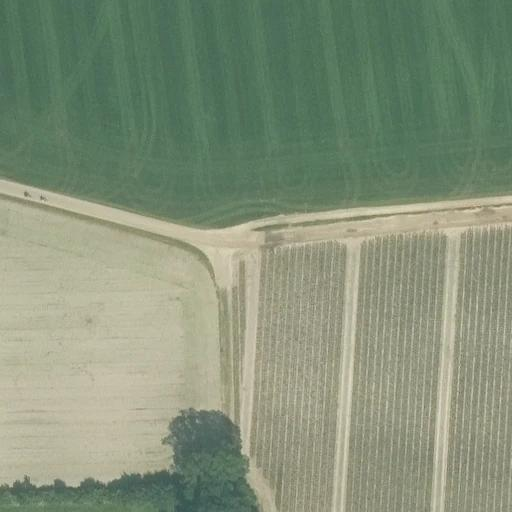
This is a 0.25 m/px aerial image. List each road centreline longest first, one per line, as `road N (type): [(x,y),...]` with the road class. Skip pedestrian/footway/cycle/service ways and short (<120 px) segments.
road 1 (track): [(216,238),(511,216)]
road 2 (track): [(216,238),(222,421),(238,511)]
road 3 (unclassified): [(0,186),(216,238)]
